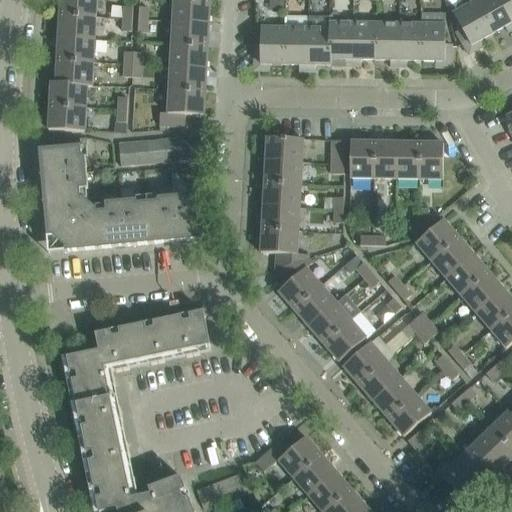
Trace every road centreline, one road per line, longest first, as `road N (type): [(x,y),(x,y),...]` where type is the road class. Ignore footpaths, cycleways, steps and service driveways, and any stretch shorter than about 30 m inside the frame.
road 1 (residential): [(226,277),(420,511)]
road 2 (tertiary): [(7,299),(2,117),(13,0)]
road 3 (residential): [(7,299),(226,277)]
road 4 (residential): [(238,96),(457,100)]
road 5 (tertiary): [(56,511),(7,299)]
road 6 (residential): [(226,277),(238,96)]
